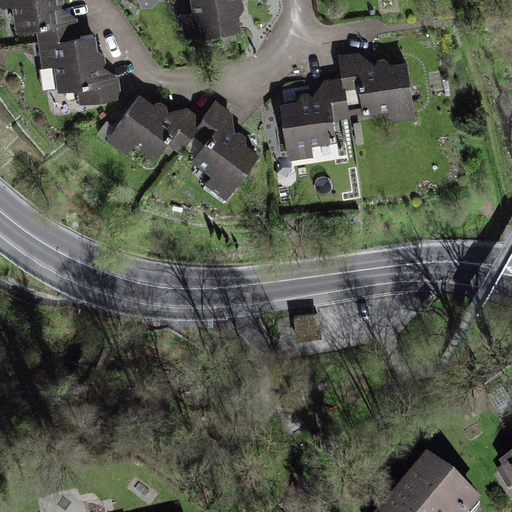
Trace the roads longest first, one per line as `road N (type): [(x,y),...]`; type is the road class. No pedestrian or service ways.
road 1 (secondary): [(511,274),(436,269),(182,289),(132,282),(65,255),(0,210)]
road 2 (residential): [(98,0),(144,72),(198,90)]
road 3 (residential): [(299,37),(247,88),(198,90)]
